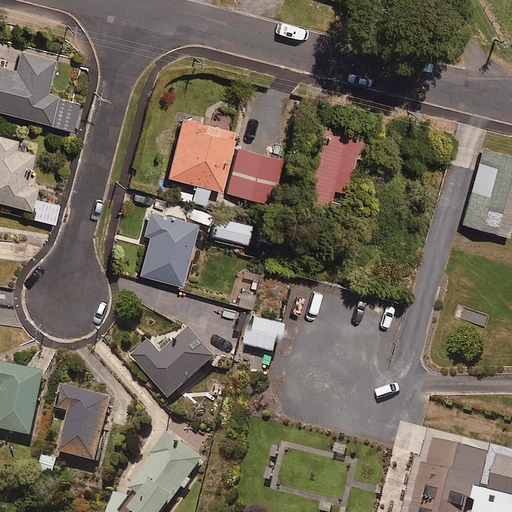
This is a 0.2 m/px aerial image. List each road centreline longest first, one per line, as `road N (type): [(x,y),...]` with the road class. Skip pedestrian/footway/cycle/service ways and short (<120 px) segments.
road 1 (residential): [(505,97),(138,4)]
road 2 (residential): [(66,300),(138,4)]
